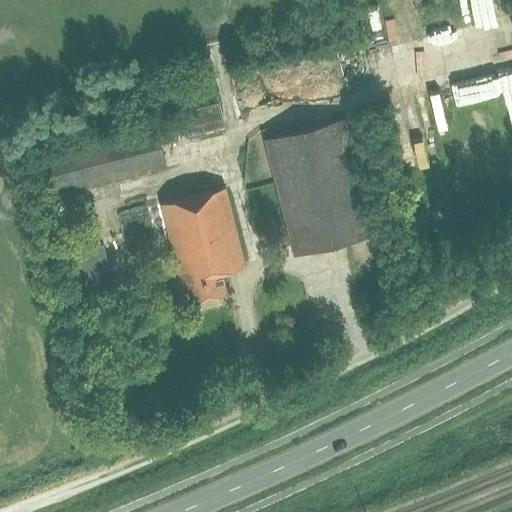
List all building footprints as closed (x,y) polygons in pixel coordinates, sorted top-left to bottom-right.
[(411,129),(425,128),(421,95),(407,97),(411,129)] [(218,101),(182,110),(188,135),(224,126),(218,101)] [(168,166),(156,119),(148,121),(146,113),(121,120),(123,127),(37,148),(49,196),(168,166)] [(341,118),(264,138),(293,253),(370,234),(341,118)] [(454,169),(465,166),(456,138),(446,141),(454,169)] [(425,178),(435,177),(430,139),(421,140),(425,178)] [(246,265),(242,246),(227,186),(162,202),(180,272),(185,291),(190,290),(193,300),(228,291),(223,271),(246,265)] [(108,249),(73,258),(85,304),(120,295),(108,249)]
